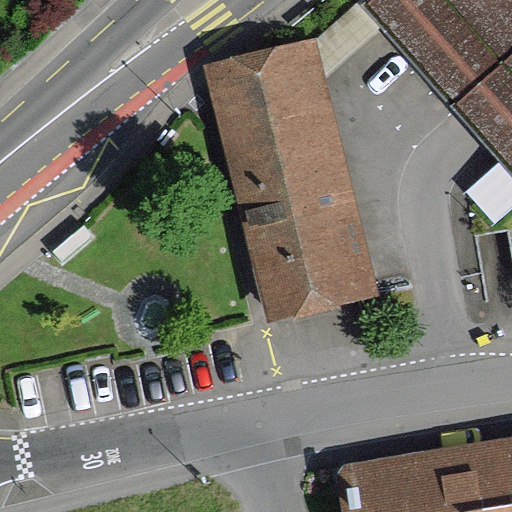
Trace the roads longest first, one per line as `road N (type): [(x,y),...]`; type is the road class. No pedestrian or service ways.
road 1 (residential): [(256,424),(0,461)]
road 2 (residential): [(511,382),(256,424)]
road 3 (primary): [(193,0),(0,163)]
